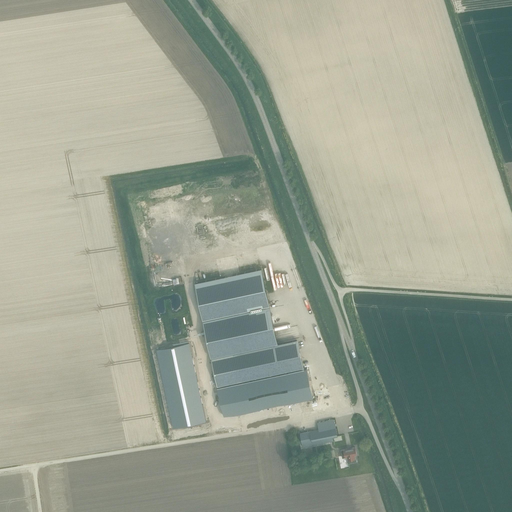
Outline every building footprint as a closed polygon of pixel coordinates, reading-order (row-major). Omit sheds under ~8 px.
[(248,270),(263,268),(262,258),(252,260),(253,265),(247,266),(248,270)] [(261,268),(196,282),(212,358),(277,344),(261,268)] [(212,358),(218,386),(303,367),(297,340),(277,344),(212,358)] [(193,357),(160,365),(173,427),(206,420),(193,357)] [(303,367),(218,386),(224,416),(313,397),(307,367),(303,367)] [(317,424),(318,429),(300,432),(302,446),(333,440),(332,437),(337,436),(334,421),(317,424)] [(342,458),(347,457),(348,463),(356,461),(355,455),(357,455),(355,447),(341,450),(342,458)]
